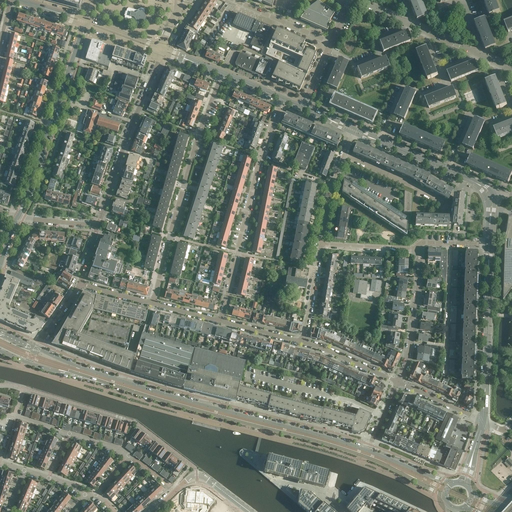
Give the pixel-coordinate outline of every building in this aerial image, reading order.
[(48,0),(79,9),(81,0),(48,0)] [(416,19),(416,20),(417,20),(427,16),(427,15),(426,16),(420,0),(409,0),(414,11),(413,12),(414,14),(417,19),(416,19)] [(490,15),(490,16),(491,16),(493,15),(494,14),(500,12),(495,0),(484,0),(487,8),(487,10),(488,10),(490,15)] [(202,6),(210,11),(212,13),(215,8),(213,7),(205,2),(202,6)] [(315,26),(322,29),(327,31),(329,25),(329,21),(333,17),(335,13),(323,5),(320,3),(318,2),(306,11),(304,13),(300,19),(310,24),(315,26)] [(199,10),(207,16),(210,11),(202,6),(199,10)] [(138,10),(138,11),(129,8),(127,9),(124,19),(125,21),(130,22),(131,24),(137,25),(139,24),(139,23),(141,23),(145,21),(145,20),(146,20),(147,20),(147,19),(147,18),(146,18),(146,17),(144,14),(145,12),(144,9),(141,8),(138,10)] [(196,15),(204,20),(207,16),(199,10),(196,15)] [(23,23),(25,16),(19,14),(16,23),(19,23),(19,22),(23,23)] [(245,17),(237,14),(233,25),(242,29),(255,35),(250,45),(262,50),(272,29),(272,28),(260,23),(259,23),(245,17)] [(194,19),(201,24),(204,20),(196,15),(194,19)] [(28,25),(31,18),(25,16),(23,23),(22,25),(25,25),(25,24),(28,25)] [(34,27),(36,20),(31,18),(28,25),(34,27)] [(485,50),(486,50),(496,46),(485,18),(475,22),(477,28),(478,30),(483,42),(482,42),(483,44),(484,44),(486,50),(485,50)] [(191,24),(198,29),(201,24),(194,19),(191,24)] [(40,29),(42,22),(36,20),(34,27),(34,28),(36,29),(37,28),(40,29)] [(46,31),(48,23),(42,22),(40,29),(46,31)] [(48,31),(51,32),(54,25),(48,23),(46,31),(45,32),(48,33),(48,31)] [(185,27),(192,33),(193,32),(196,33),(198,29),(191,24),(189,26),(187,25),(186,27),(185,27)] [(51,32),(57,34),(59,27),(54,25),(51,32)] [(57,35),(59,36),(59,35),(66,37),(68,30),(65,29),(59,27),(57,34),(57,35)] [(185,30),(182,36),(191,40),(193,35),(192,34),(192,33),(185,27),(185,28),(185,29),(184,30),(185,30)] [(316,51),(315,51),(316,49),(316,48),(315,47),(313,48),(313,47),(296,39),(296,41),(293,40),(294,38),(276,30),(265,55),(279,61),(271,79),(280,83),(298,91),(316,51)] [(381,47),(383,53),(383,52),(411,41),(411,42),(407,31),(407,32),(401,34),(401,33),(399,34),(399,35),(387,39),(385,40),(380,43),(379,42),(380,45),(380,46),(381,47)] [(182,36),(180,41),(189,45),(191,40),(182,36)] [(95,49),(97,43),(91,41),(90,41),(88,47),(95,49)] [(189,45),(180,41),(177,47),(186,51),(189,45)] [(96,63),(108,67),(109,67),(110,63),(110,62),(112,57),(115,49),(102,45),(100,51),(96,63)] [(50,53),(58,55),(59,52),(60,53),(61,50),(51,47),(50,49),(51,50),(50,53)] [(85,60),(96,63),(100,51),(95,49),(88,47),(86,53),(87,54),(85,60)] [(117,59),(121,49),(115,47),(115,48),(115,49),(112,57),(117,59)] [(428,79),(428,80),(431,78),(431,79),(433,78),(432,78),(438,75),(427,48),(427,47),(417,51),(417,52),(428,79)] [(123,61),(126,51),(121,49),(117,59),(123,61)] [(128,63),(131,53),(126,51),(123,61),(128,63)] [(205,57),(212,60),(214,53),(208,51),(205,57)] [(50,55),(48,58),(56,61),(57,58),(58,58),(59,56),(58,55),(50,53),(49,52),(48,54),(50,55)] [(133,64),(136,54),(131,53),(128,63),(133,64)] [(214,53),(212,60),(219,63),(221,56),(214,53)] [(261,78),(264,80),(271,63),(271,62),(264,59),(263,62),(261,63),(261,62),(260,62),(260,61),(243,53),(243,54),(242,54),(239,55),(235,63),(236,66),(237,66),(237,67),(248,72),(249,72),(254,75),(255,74),(257,75),(258,75),(258,76),(259,77),(261,77),(261,78)] [(138,66),(141,56),(136,54),(133,64),(138,66)] [(146,61),(147,58),(141,56),(138,66),(143,68),(146,61)] [(360,76),(361,79),(361,78),(389,67),(389,68),(388,64),(388,63),(387,63),(385,57),(385,58),(357,69),(357,68),(359,74),(359,76),(360,76)] [(48,61),(47,64),(48,65),(54,67),(55,64),(56,64),(57,61),(56,61),(48,58),(47,58),(46,60),(48,61)] [(335,90),(336,90),(337,90),(336,90),(348,63),(349,63),(343,60),(342,59),(341,60),(338,58),(339,59),(336,64),(335,66),(330,78),(329,80),(327,86),(326,86),(327,86),(329,87),(329,88),(330,88),(331,88),(335,90)] [(447,72),(451,82),(452,82),(451,82),(479,71),(475,61),(470,64),(469,63),(467,64),(456,69),(455,69),(453,69),(453,70),(448,72),(447,72)] [(46,67),(45,70),(48,71),(52,72),(53,69),(54,70),(55,67),(54,67),(48,65),(47,64),(45,63),(44,66),(46,67)] [(168,67),(165,72),(174,76),(174,77),(176,78),(178,73),(176,72),(176,71),(168,67)] [(43,76),(48,78),(50,78),(51,75),(52,75),(53,73),(52,72),(48,71),(45,70),(43,69),(42,71),(44,72),(43,76)] [(99,73),(89,69),(85,81),(93,84),(95,79),(96,80),(99,73)] [(171,82),(174,77),(174,76),(165,72),(162,78),(171,82)] [(138,79),(128,75),(126,81),(136,85),(138,79)] [(497,109),(496,109),(497,109),(500,108),(501,108),(506,105),(507,105),(506,105),(496,77),(486,81),(497,109)] [(160,83),(168,87),(169,87),(171,82),(162,78),(160,83)] [(40,83),(39,86),(46,88),(47,86),(48,86),(49,83),(40,80),(38,82),(40,83)] [(198,89),(200,89),(203,82),(197,80),(196,82),(191,80),(189,86),(194,88),(194,86),(198,88),(198,89)] [(125,81),(124,86),(124,87),(133,90),(134,91),(135,90),(136,85),(126,81),(125,81)] [(200,90),(200,91),(205,93),(206,91),(209,85),(203,82),(200,89),(200,90)] [(157,89),(166,93),(166,92),(165,91),(166,89),(167,89),(168,87),(160,83),(159,85),(158,85),(157,87),(158,88),(157,89)] [(38,89),(37,92),(44,94),(45,91),(46,92),(47,89),(46,88),(39,86),(38,86),(36,88),(38,89)] [(131,96),(133,90),(124,87),(124,86),(123,86),(121,92),(131,96)] [(425,99),(429,109),(429,108),(457,97),(457,98),(453,88),(453,87),(453,88),(425,99),(425,98),(425,99)] [(404,120),(405,120),(404,120),(416,93),(417,93),(417,92),(411,90),(410,89),(407,88),(406,88),(407,88),(404,94),(403,96),(398,108),(397,110),(395,116),(395,115),(394,116),(396,116),(398,117),(399,118),(404,120)] [(154,93),(163,97),(164,94),(165,94),(166,93),(157,89),(157,90),(156,90),(154,93)] [(36,94),(35,97),(42,100),(43,97),(45,97),(46,94),(44,94),(37,92),(36,91),(34,93),(36,94)] [(238,100),(241,94),(235,91),(232,97),(238,100)] [(129,102),(131,96),(121,92),(119,98),(129,102)] [(154,93),(152,98),(163,103),(165,98),(163,97),(154,93)] [(244,103),(247,96),(241,94),(238,100),(244,103)] [(371,123),(373,120),(374,119),(373,119),(374,117),(376,113),(375,113),(334,96),(335,95),(334,95),(334,96),(332,100),(332,101),(331,102),(330,105),(336,107),(336,108),(338,109),(338,108),(350,113),(350,114),(352,115),(352,114),(364,119),(363,120),(365,121),(366,120),(371,123)] [(250,105),(253,99),(247,96),(244,103),(250,105)] [(34,100),(33,103),(40,105),(41,103),(43,103),(44,100),(42,100),(35,97),(34,97),(32,99),(34,100)] [(116,107),(125,111),(129,103),(124,101),(117,98),(116,101),(113,106),(116,107)] [(152,102),(151,103),(159,107),(163,109),(164,106),(163,105),(164,104),(163,103),(152,98),(151,100),(152,102)] [(94,99),(91,108),(100,111),(102,105),(98,104),(99,101),(94,99)] [(255,110),(256,108),(258,101),(253,99),(250,105),(249,107),(255,110)] [(195,101),(193,107),(199,110),(201,104),(195,101)] [(256,108),(261,110),(264,104),(258,101),(256,108)] [(32,106),(31,109),(38,111),(39,108),(41,109),(42,106),(40,105),(33,103),(32,102),(30,105),(32,106)] [(147,111),(154,114),(155,112),(157,112),(158,110),(157,110),(159,107),(151,103),(150,104),(149,105),(150,106),(147,111)] [(264,104),(261,110),(267,113),(270,106),(264,104)] [(190,106),(187,112),(197,116),(199,110),(193,107),(191,107),(190,106)] [(125,111),(116,107),(113,113),(122,117),(125,111)] [(26,117),(32,118),(33,116),(36,117),(37,114),(39,114),(40,111),(38,111),(31,109),(30,108),(28,110),(30,111),(29,114),(27,114),(26,117)] [(228,110),(225,115),(232,118),(234,112),(230,111),(231,109),(229,108),(228,110)] [(88,138),(94,140),(94,139),(95,136),(98,127),(104,129),(107,119),(103,118),(104,116),(100,114),(99,114),(87,110),(83,124),(83,125),(81,132),(89,134),(88,138)] [(187,112),(185,118),(194,122),(197,116),(187,112)] [(281,123),(288,126),(292,116),(289,115),(286,113),(281,123)] [(225,115),(223,121),(229,124),(232,118),(225,115)] [(288,126),(295,128),(299,119),(295,117),(295,118),(292,116),(288,126)] [(107,119),(104,129),(118,133),(121,121),(112,118),(112,120),(107,119)] [(143,121),(142,124),(151,127),(152,128),(153,126),(154,127),(156,123),(145,118),(144,119),(143,119),(143,120),(143,121)] [(185,128),(186,125),(192,128),(194,122),(185,118),(183,123),(181,122),(180,126),(185,128)] [(472,150),(473,150),(485,122),(479,120),(480,119),(478,119),(475,118),(473,124),(472,124),(471,126),(472,126),(467,138),(466,137),(465,140),(466,140),(463,146),(463,145),(463,146),(464,146),(466,147),(467,148),(472,150)] [(295,128),(301,131),(305,122),(302,121),(302,120),(299,119),(295,128)] [(25,121),(23,127),(32,130),(34,124),(25,121)] [(223,121),(221,127),(227,129),(229,124),(223,121)] [(255,123),(254,128),(262,131),(263,126),(264,123),(258,121),(257,123),(255,123)] [(494,128),(498,139),(498,138),(511,132),(511,121),(494,128)] [(301,131),(308,134),(312,125),(312,124),(308,123),(305,122),(301,131)] [(141,126),(140,129),(148,133),(151,127),(142,124),(141,124),(140,125),(141,126)] [(440,153),(441,150),(442,149),(443,147),(444,143),(403,126),(403,125),(402,126),(401,130),(400,131),(399,132),(400,132),(398,135),(399,135),(404,137),(404,138),(406,139),(407,138),(418,143),(418,144),(420,145),(420,144),(432,149),(432,150),(434,151),(434,150),(440,153)] [(164,126),(161,134),(166,136),(170,129),(167,128),(164,126)] [(311,135),(317,138),(321,129),(318,128),(318,127),(315,126),(311,135)] [(23,127),(21,132),(30,135),(32,130),(23,127)] [(221,127),(218,132),(225,135),(227,129),(221,127)] [(254,132),(252,135),(259,138),(262,131),(254,128),(252,131),(254,132)] [(138,133),(138,134),(146,138),(148,133),(140,129),(139,131),(138,131),(137,133),(138,133)] [(317,138),(324,141),(328,131),(324,130),(321,129),(317,138)] [(324,141),(330,144),(334,135),(332,133),(328,131),(324,141)] [(21,132),(20,138),(29,141),(30,135),(21,132)] [(225,135),(218,132),(216,138),(222,141),(225,135)] [(278,140),(286,143),(288,138),(286,138),(287,135),(282,133),(281,136),(280,135),(278,140)] [(67,134),(65,139),(72,142),(74,136),(67,134)] [(135,140),(145,144),(148,139),(146,138),(138,134),(135,140)] [(105,143),(113,146),(116,138),(107,135),(105,143)] [(179,135),(177,141),(186,144),(188,136),(187,136),(187,137),(179,135)] [(250,138),(248,142),(256,145),(259,138),(252,135),(251,139),(250,138)] [(334,135),(330,144),(337,147),(341,137),(338,135),(337,136),(334,135)] [(20,138),(18,144),(27,147),(29,141),(20,138)] [(65,139),(63,145),(70,148),(72,142),(65,139)] [(276,147),(282,149),(283,146),(285,146),(286,143),(278,140),(276,147)] [(177,141),(176,147),(184,150),(186,144),(177,141)] [(248,142),(246,149),(252,151),(253,149),(255,149),(256,145),(248,142)] [(293,165),(299,168),(308,145),(302,143),(293,165)] [(18,144),(16,149),(25,153),(27,147),(18,144)] [(155,144),(153,148),(155,149),(154,153),(158,155),(160,151),(162,147),(155,144)] [(212,151),(221,154),(223,147),(214,144),(212,151)] [(352,153),(360,157),(364,147),(360,146),(360,145),(356,144),(352,153)] [(63,145),(61,151),(68,153),(70,148),(63,145)] [(299,168),(306,170),(315,148),(308,145),(299,168)] [(101,152),(110,155),(112,149),(102,146),(101,149),(101,152)] [(131,152),(140,155),(142,149),(133,147),(131,152)] [(176,147),(174,154),(183,156),(184,150),(176,147)] [(273,154),(281,157),(282,153),(281,153),(282,149),(276,147),(273,154)] [(360,157),(368,160),(372,150),(368,149),(364,147),(360,157)] [(14,149),(12,154),(14,155),(23,158),(25,153),(16,149),(14,149)] [(326,154),(324,157),(332,160),(334,154),(331,153),(327,152),(327,151),(322,149),(321,152),(324,153),(324,154),(326,154)] [(368,160),(375,163),(379,154),(375,152),(376,152),(372,150),(368,160)] [(61,151),(59,157),(67,159),(68,153),(61,151)] [(96,156),(109,160),(110,155),(101,152),(98,151),(96,156)] [(210,157),(219,160),(221,154),(212,151),(210,157)] [(174,154),(172,160),(181,162),(183,156),(174,154)] [(272,162),(278,164),(281,157),(273,154),(271,159),(273,160),(272,162)] [(375,163),(383,167),(387,157),(383,155),(383,156),(379,154),(375,163)] [(14,155),(12,161),(21,164),(23,158),(14,155)] [(129,155),(127,161),(137,164),(139,157),(129,155)] [(324,158),(322,163),(330,166),(332,160),(324,157),(319,155),(318,158),(322,159),(323,158),(324,158)] [(508,183),(510,180),(510,179),(511,177),(511,174),(511,173),(471,155),(469,160),(469,161),(468,160),(468,162),(467,165),(473,167),(473,168),(475,169),(475,168),(487,173),(486,174),(488,175),(489,174),(500,179),(500,180),(502,181),(502,180),(508,183)] [(96,162),(107,166),(109,160),(96,156),(95,162),(96,162)] [(59,157),(57,162),(65,165),(67,159),(59,157)] [(208,163),(217,166),(219,160),(210,157),(208,163)] [(243,157),(242,163),(249,165),(251,159),(243,157)] [(383,167),(391,170),(395,161),(391,159),(387,157),(383,167)] [(172,160),(170,166),(179,168),(181,162),(172,160)] [(322,164),(320,168),(320,169),(327,172),(330,166),(322,163),(317,160),(316,163),(320,165),(321,163),(322,164)] [(12,161),(10,167),(19,170),(21,164),(12,161)] [(125,166),(125,167),(135,170),(137,164),(127,161),(126,163),(125,163),(124,165),(125,166)] [(391,170),(398,173),(402,164),(399,162),(398,162),(395,161),(391,170)] [(57,162),(55,168),(65,171),(67,166),(64,165),(65,165),(57,162)] [(94,165),(94,168),(106,172),(108,166),(107,166),(96,162),(95,165),(94,165)] [(206,169),(215,172),(217,166),(208,163),(206,169)] [(242,163),(240,169),(247,171),(249,165),(242,163)] [(398,173),(406,177),(410,167),(406,166),(406,165),(402,164),(398,173)] [(170,166),(168,172),(177,175),(179,168),(170,166)] [(318,169),(320,170),(318,175),(325,177),(327,172),(320,169),(320,168),(315,166),(314,169),(318,170),(318,169)] [(10,167),(8,172),(17,175),(19,170),(10,167)] [(125,167),(123,173),(133,176),(135,170),(125,167)] [(406,177),(413,180),(418,170),(414,169),(410,167),(406,177)] [(52,177),(60,179),(63,179),(65,172),(65,171),(55,168),(52,177)] [(92,173),(95,174),(105,177),(106,172),(94,168),(92,173)] [(204,176),(213,179),(215,172),(206,169),(204,176)] [(239,171),(238,174),(246,177),(247,171),(240,169),(239,171)] [(419,184),(421,185),(425,174),(421,172),(418,170),(413,180),(420,183),(419,184)] [(8,172),(6,178),(15,181),(17,175),(8,172)] [(168,172),(167,179),(176,181),(177,175),(168,172)] [(122,178),(122,179),(131,182),(133,176),(123,173),(123,175),(121,175),(121,177),(122,178)] [(91,176),(90,178),(103,182),(105,177),(95,174),(94,177),(91,176)] [(238,174),(236,180),(244,183),(246,177),(238,174)] [(421,185),(428,189),(433,180),(429,178),(430,176),(425,174),(421,185)] [(202,182),(211,185),(213,179),(204,176),(202,182)] [(4,184),(7,184),(13,187),(15,181),(6,178),(4,184)] [(103,182),(90,178),(89,181),(93,182),(92,185),(101,188),(103,182)] [(47,191),(53,193),(54,191),(56,184),(57,181),(51,179),(48,189),(47,191)] [(120,185),(130,188),(132,182),(131,182),(122,179),(121,180),(122,180),(120,185)] [(167,179),(165,185),(174,187),(176,181),(167,179)] [(236,180),(235,186),(242,189),(244,183),(236,180)] [(428,189),(434,192),(439,184),(435,182),(436,181),(433,180),(428,189)] [(84,183),(82,182),(79,181),(75,192),(81,194),(84,183)] [(344,181),(342,193),(343,194),(402,234),(406,236),(407,223),(344,181)] [(200,188),(209,191),(211,185),(202,182),(200,188)] [(434,192),(442,196),(447,187),(443,185),(443,186),(439,184),(434,192)] [(118,191),(128,194),(130,188),(120,185),(119,185),(120,186),(119,191),(118,191)] [(165,185),(163,191),(172,193),(174,187),(165,185)] [(235,186),(233,192),(241,194),(242,189),(235,186)] [(88,193),(99,197),(101,189),(93,187),(92,189),(90,188),(88,193)] [(448,200),(449,197),(452,193),(453,191),(450,190),(450,189),(447,187),(442,196),(448,200)] [(198,194),(207,197),(209,191),(200,188),(198,194)] [(45,200),(51,201),(53,193),(47,191),(45,200)] [(51,201),(57,203),(59,194),(60,192),(54,191),(53,193),(51,201)] [(128,194),(118,191),(116,196),(115,197),(126,200),(127,194),(128,194)] [(163,191),(161,197),(170,200),(172,193),(163,191)] [(404,214),(410,214),(411,215),(412,194),(410,194),(410,193),(409,193),(409,192),(407,192),(407,191),(404,191),(404,214)] [(5,192),(2,202),(8,203),(11,194),(5,192)] [(233,192),(231,198),(239,200),(241,194),(233,192)] [(57,203),(63,204),(65,196),(59,194),(57,203)] [(196,200),(205,203),(207,197),(198,194),(196,200)] [(453,199),(453,201),(464,202),(464,198),(463,198),(464,194),(457,194),(454,194),(453,199)] [(82,202),(86,203),(96,207),(98,200),(84,195),(83,198),(82,202)] [(65,196),(63,204),(69,206),(71,197),(65,196)] [(161,197),(160,204),(168,206),(170,200),(161,197)] [(231,198),(230,204),(237,206),(239,200),(231,198)] [(125,210),(127,211),(128,208),(125,208),(127,203),(125,203),(115,200),(113,204),(112,206),(125,210)] [(194,206),(203,210),(205,203),(196,200),(194,206)] [(453,201),(452,210),(462,211),(462,209),(462,206),(463,207),(464,202),(453,201)] [(160,204),(158,210),(167,212),(168,206),(160,204)] [(230,204),(228,210),(235,212),(237,206),(230,204)] [(121,219),(123,220),(124,216),(123,216),(125,210),(112,206),(112,208),(111,213),(121,216),(120,219),(121,219)] [(192,213),(201,216),(203,210),(194,206),(192,213)] [(334,239),(345,241),(350,210),(339,208),(334,239)] [(158,210),(156,216),(165,218),(167,212),(158,210)] [(228,210),(226,216),(234,218),(235,212),(228,210)] [(452,210),(452,218),(462,219),(462,215),(462,212),(462,211),(452,210)] [(190,219),(199,222),(201,216),(192,213),(190,219)] [(156,216),(154,222),(163,225),(165,218),(156,216)] [(226,216),(224,222),(232,224),(234,218),(226,216)] [(451,220),(450,220),(450,225),(451,225),(454,226),(461,227),(461,223),(462,223),(462,219),(452,218),(451,220)] [(121,219),(119,227),(126,229),(128,222),(123,220),(121,219)] [(188,225),(197,228),(199,222),(190,219),(188,225)] [(160,230),(160,231),(161,231),(163,225),(154,222),(153,228),(160,230)] [(224,222),(223,228),(230,230),(232,224),(224,222)] [(106,231),(117,234),(117,232),(118,232),(120,228),(108,224),(108,225),(106,225),(106,227),(107,228),(106,231)] [(186,231),(195,234),(197,228),(188,225),(186,231)] [(223,228),(221,234),(229,236),(230,230),(223,228)] [(184,238),(193,241),(195,234),(186,231),(184,238)] [(32,236),(28,238),(36,241),(39,240),(40,232),(36,234),(35,233),(32,235),(32,236)] [(64,234),(58,233),(57,242),(63,243),(63,245),(65,245),(67,239),(63,238),(64,234)] [(100,244),(111,248),(113,241),(115,241),(117,236),(109,233),(108,234),(110,234),(108,237),(104,236),(102,241),(101,240),(100,244)] [(221,234),(219,239),(227,242),(229,236),(221,234)] [(28,237),(25,243),(33,247),(36,241),(28,238),(28,237)] [(152,237),(151,243),(159,246),(161,238),(160,238),(160,239),(152,237)] [(66,246),(71,248),(79,250),(82,240),(77,239),(74,238),(73,240),(68,238),(66,246)] [(227,242),(219,239),(217,246),(225,248),(227,242)] [(25,243),(23,248),(31,252),(33,247),(25,243)] [(151,243),(149,250),(158,252),(159,246),(151,243)] [(179,243),(177,250),(186,252),(187,246),(180,244),(180,243),(179,243)] [(98,250),(115,256),(117,250),(111,248),(100,244),(98,250)] [(261,248),(253,247),(252,253),(254,253),(254,255),(258,256),(258,255),(258,254),(260,254),(261,248)] [(23,248),(20,254),(28,258),(31,252),(23,248)] [(70,249),(68,256),(75,258),(76,255),(77,252),(70,249)] [(95,256),(122,265),(124,259),(115,256),(98,250),(95,256)] [(149,250),(148,256),(156,258),(158,252),(149,250)] [(177,250),(175,257),(184,259),(187,260),(189,253),(186,252),(177,250)] [(435,262),(439,262),(440,262),(441,250),(438,250),(433,250),(428,250),(428,258),(435,259),(435,262)] [(466,252),(465,270),(476,270),(477,252),(466,252)] [(49,253),(47,260),(74,269),(75,267),(78,259),(75,258),(68,256),(63,255),(62,257),(49,253)] [(20,254),(18,259),(25,263),(28,258),(20,254)] [(217,259),(218,260),(226,262),(227,256),(220,254),(219,257),(217,257),(217,259)] [(114,277),(115,274),(120,275),(123,266),(122,265),(95,256),(91,269),(113,276),(114,277)] [(148,256),(146,262),(155,264),(156,258),(148,256)] [(175,257),(174,263),(182,265),(184,259),(175,257)] [(25,263),(18,259),(15,265),(23,268),(25,263)] [(246,259),(244,265),(252,267),(253,261),(246,259)] [(58,270),(61,271),(67,274),(67,271),(73,272),(74,269),(47,260),(44,267),(57,271),(58,270)] [(150,270),(151,270),(152,270),(152,271),(153,271),(155,264),(146,262),(145,268),(150,270)] [(174,263),(172,269),(181,271),(182,265),(174,263)] [(396,277),(397,277),(404,277),(404,273),(408,274),(408,267),(398,267),(398,270),(397,274),(396,274),(396,277)] [(293,287),(306,289),(307,281),(300,280),(301,270),(296,269),(288,268),(285,287),(293,288),(293,287)] [(89,274),(110,281),(111,282),(112,280),(113,276),(91,269),(90,273),(89,274)] [(172,269),(170,276),(172,276),(172,275),(179,277),(181,271),(172,269)] [(465,270),(465,288),(476,289),(476,270),(465,270)] [(58,275),(60,277),(70,283),(73,277),(67,274),(61,271),(58,275)] [(6,275),(4,280),(18,286),(20,282),(31,287),(34,281),(12,272),(10,277),(6,275)] [(88,280),(109,287),(110,281),(89,274),(88,280)] [(125,291),(130,292),(135,276),(131,275),(131,278),(129,277),(125,291)] [(212,284),(220,286),(221,280),(214,278),(214,277),(211,276),(208,275),(207,278),(210,278),(210,280),(213,281),(212,284)] [(120,289),(125,291),(129,277),(123,276),(122,281),(120,289)] [(130,292),(136,294),(140,278),(135,276),(130,292)] [(56,282),(61,285),(68,290),(72,285),(70,283),(60,277),(56,282)] [(400,282),(399,286),(407,287),(408,281),(406,281),(406,277),(397,277),(396,282),(400,282)] [(136,294),(141,295),(145,282),(146,279),(140,278),(136,294)] [(432,278),(432,282),(428,281),(427,288),(436,289),(437,283),(441,284),(441,280),(432,278)] [(112,287),(120,289),(122,281),(114,279),(112,287)] [(145,282),(141,295),(147,296),(151,283),(150,283),(147,282),(148,280),(146,279),(145,282)] [(4,280),(0,290),(14,296),(15,292),(19,294),(20,291),(17,289),(18,286),(4,280)] [(371,283),(354,281),(354,287),(353,293),(361,295),(360,299),(372,301),(373,294),(371,294),(372,292),(379,293),(381,282),(372,281),(371,283)] [(56,293),(63,297),(68,290),(61,285),(58,289),(55,287),(54,288),(58,291),(56,293)] [(42,291),(59,303),(63,297),(56,293),(55,292),(47,286),(46,286),(42,291)] [(465,288),(464,307),(475,307),(476,289),(465,288)] [(0,290),(0,289),(0,300),(10,305),(11,302),(14,304),(16,301),(12,299),(14,296),(0,290)] [(246,291),(238,289),(237,295),(245,297),(246,291)] [(165,298),(171,300),(173,292),(167,290),(165,298)] [(46,301),(55,309),(59,303),(42,291),(39,296),(46,301)] [(171,300),(177,301),(179,293),(173,292),(171,300)] [(177,301),(183,303),(185,295),(179,293),(177,301)] [(128,372),(130,373),(135,356),(133,355),(129,353),(126,352),(79,335),(92,312),(93,308),(96,297),(83,294),(77,304),(74,309),(70,317),(69,318),(68,321),(66,323),(65,325),(62,330),(60,334),(59,336),(58,338),(56,342),(57,345),(65,349),(66,349),(70,350),(71,350),(73,351),(73,352),(74,352),(75,352),(79,354),(80,354),(82,355),(83,356),(84,355),(88,357),(89,357),(91,358),(91,359),(92,359),(93,359),(97,360),(98,360),(100,361),(100,362),(101,362),(102,362),(106,364),(123,370),(128,372)] [(183,303),(189,305),(191,296),(185,295),(183,303)] [(45,309),(52,314),(55,309),(46,301),(39,296),(36,300),(44,305),(46,307),(45,309)] [(189,305),(195,306),(197,298),(191,296),(189,305)] [(195,306),(202,308),(204,300),(197,298),(195,306)] [(393,304),(393,308),(392,310),(403,312),(404,305),(399,304),(399,301),(396,301),(384,299),(384,302),(393,304)] [(0,312),(9,308),(9,307),(10,305),(0,300),(0,312)] [(202,308),(208,309),(210,301),(204,300),(202,308)] [(210,301),(208,309),(214,311),(216,303),(210,301)] [(5,323),(15,328),(21,313),(18,312),(19,309),(16,307),(14,311),(12,310),(5,323)] [(232,316),(238,317),(240,309),(234,307),(232,316)] [(464,307),(463,325),(474,325),(475,307),(464,307)] [(4,323),(5,323),(12,310),(9,308),(0,312),(0,320),(1,321),(2,322),(4,323)] [(92,312),(79,335),(126,352),(129,341),(131,330),(133,323),(144,326),(145,321),(140,320),(135,319),(130,318),(126,317),(121,315),(116,314),(112,313),(107,312),(102,311),(98,310),(93,308),(92,312)] [(39,312),(48,319),(52,314),(45,309),(44,310),(41,309),(39,312)] [(267,318),(265,325),(270,326),(273,315),(274,312),(274,309),(273,309),(271,314),(270,317),(267,317),(267,318)] [(147,334),(150,325),(154,311),(152,311),(150,310),(148,316),(143,334),(145,334),(147,335),(147,334)] [(322,319),(328,320),(329,311),(320,310),(319,316),(323,316),(322,319)] [(246,311),(243,319),(249,320),(252,312),(246,311)] [(254,314),(252,323),(257,324),(257,323),(258,323),(260,315),(262,316),(263,312),(260,311),(259,315),(254,314)] [(436,312),(428,311),(428,314),(422,313),(422,319),(434,321),(435,315),(436,315),(436,312)] [(15,328),(24,332),(30,317),(28,316),(29,313),(26,312),(25,315),(21,313),(15,328)] [(157,325),(158,321),(160,313),(156,312),(154,312),(151,325),(150,326),(155,327),(155,325),(157,325)] [(260,315),(258,323),(265,325),(267,318),(267,317),(265,316),(264,317),(263,317),(264,312),(263,312),(262,316),(260,315)] [(394,316),(393,321),(401,322),(402,316),(399,316),(399,313),(392,312),(391,315),(394,316)] [(30,317),(24,332),(28,333),(30,333),(32,333),(33,333),(34,333),(35,333),(36,333),(37,332),(40,331),(46,322),(36,315),(34,318),(33,318),(30,317)] [(189,333),(190,331),(192,321),(191,321),(191,320),(189,320),(187,320),(185,329),(184,332),(189,333)] [(386,326),(386,329),(391,330),(397,331),(397,328),(400,329),(401,322),(393,321),(391,321),(390,327),(386,326)] [(207,337),(207,336),(210,325),(207,324),(207,325),(203,324),(200,334),(202,334),(202,336),(207,337)] [(292,324),(290,333),(292,334),(297,335),(297,334),(298,332),(299,332),(300,327),(300,326),(295,324),(294,324),(292,324)] [(207,336),(215,338),(217,327),(213,326),(210,325),(207,336)] [(463,325),(463,343),(474,343),(474,325),(463,325)] [(215,338),(222,339),(225,329),(222,328),(217,327),(215,338)] [(225,329),(222,339),(221,342),(229,344),(229,342),(232,331),(227,330),(228,329),(225,329)] [(310,338),(316,340),(318,330),(316,330),(312,329),(310,335),(311,335),(310,338)] [(323,340),(327,331),(321,329),(320,331),(318,330),(316,340),(319,340),(319,339),(323,341),(323,340)] [(387,336),(387,338),(399,340),(400,334),(391,333),(391,330),(386,329),(381,329),(380,332),(391,333),(390,337),(387,336)] [(323,340),(328,342),(332,332),(330,331),(330,332),(327,330),(327,331),(323,340)] [(328,342),(333,345),(336,336),(333,335),(334,333),(332,332),(328,342)] [(143,334),(142,333),(135,356),(130,373),(133,374),(156,381),(168,341),(147,335),(145,334),(143,334)] [(230,342),(235,344),(238,333),(237,333),(237,334),(232,333),(230,342)] [(426,346),(434,347),(434,346),(440,347),(443,348),(444,345),(441,344),(428,342),(428,339),(430,340),(431,336),(430,336),(430,334),(423,333),(423,336),(419,335),(418,342),(427,343),(426,346)] [(333,345),(337,347),(342,336),(340,336),(339,337),(336,336),(333,345)] [(337,347),(342,349),(345,341),(346,341),(347,339),(344,337),(342,336),(337,347)] [(399,340),(387,338),(386,341),(389,341),(388,347),(393,350),(395,346),(398,347),(399,340)] [(356,355),(361,357),(365,350),(362,349),(365,340),(363,339),(362,342),(361,345),(356,355)] [(342,349),(347,351),(352,341),(350,340),(348,343),(346,341),(345,341),(342,349)] [(169,385),(183,389),(187,376),(186,376),(194,349),(168,341),(156,381),(169,385)] [(347,351),(352,353),(356,344),(353,342),(354,342),(352,341),(347,351)] [(278,352),(280,344),(274,342),(271,353),(272,353),(274,354),(277,355),(278,352)] [(361,357),(366,359),(371,349),(372,346),(373,344),(371,343),(369,348),(367,351),(365,350),(361,357)] [(463,343),(462,361),(473,362),(474,343),(463,343)] [(352,353),(356,355),(361,345),(359,344),(359,345),(356,344),(352,353)] [(417,354),(429,356),(430,349),(433,350),(434,347),(426,346),(426,348),(418,347),(417,354)] [(236,402),(236,401),(240,386),(241,381),(246,362),(246,360),(237,358),(211,351),(204,350),(194,347),(194,349),(186,376),(187,376),(183,389),(198,393),(226,400),(236,402)] [(371,362),(376,364),(380,353),(381,351),(383,348),(380,347),(377,355),(374,354),(371,362)] [(366,359),(371,362),(374,354),(371,353),(373,350),(371,349),(366,359)] [(376,364),(380,366),(383,359),(385,357),(382,355),(383,352),(381,351),(380,353),(376,364)] [(389,353),(388,355),(398,359),(400,355),(393,351),(393,352),(391,351),(389,353)] [(318,363),(321,355),(315,354),(312,364),(314,365),(315,362),(318,363)] [(416,360),(428,362),(429,358),(436,359),(436,357),(429,356),(417,354),(416,360)] [(321,368),(326,358),(321,355),(318,363),(317,366),(321,368)] [(390,358),(388,361),(396,365),(398,359),(388,355),(387,357),(390,358)] [(327,367),(331,360),(326,358),(321,368),(323,369),(325,366),(327,367)] [(331,372),(336,362),(331,360),(327,367),(330,368),(329,371),(331,372)] [(388,361),(385,368),(388,369),(387,371),(392,373),(396,365),(388,361)] [(473,362),(462,361),(462,380),(473,380),(473,362)] [(336,374),(337,372),(340,364),(336,362),(331,372),(336,374)] [(416,362),(414,367),(424,372),(425,372),(426,373),(427,373),(427,371),(425,370),(423,369),(424,366),(416,362)] [(339,376),(341,376),(345,366),(340,364),(337,372),(340,373),(339,376)] [(344,375),(346,376),(350,369),(345,366),(341,376),(342,377),(344,375)] [(414,367),(412,372),(417,375),(419,376),(421,373),(423,374),(424,372),(414,367)] [(348,380),(350,381),(355,371),(350,369),(346,376),(349,377),(348,380)] [(424,378),(422,384),(426,386),(430,376),(431,374),(432,374),(433,371),(431,370),(429,375),(428,375),(428,376),(426,374),(424,377),(424,378)] [(356,380),(359,373),(355,371),(350,381),(352,382),(353,379),(356,380)] [(412,372),(408,380),(413,383),(414,381),(415,381),(417,375),(412,372)] [(363,383),(365,384),(368,377),(364,375),(360,385),(362,386),(363,383)] [(417,375),(415,381),(422,384),(424,378),(419,376),(417,375)] [(368,384),(371,386),(374,378),(369,376),(368,377),(365,384),(364,386),(367,387),(368,384)] [(430,376),(426,386),(431,389),(434,381),(431,380),(432,379),(432,377),(430,376)] [(371,386),(373,387),(382,391),(384,386),(383,384),(378,382),(379,380),(374,378),(371,386)] [(434,381),(431,389),(436,391),(439,384),(439,382),(440,381),(438,380),(437,381),(437,383),(434,381)] [(439,384),(436,391),(440,393),(445,383),(443,382),(442,384),(442,385),(439,384)] [(445,383),(440,393),(445,395),(448,389),(448,388),(445,387),(447,384),(445,383)] [(236,401),(241,402),(245,388),(240,386),(236,401)] [(375,388),(373,393),(381,397),(384,392),(382,391),(373,387),(375,388)] [(241,402),(247,404),(250,389),(245,388),(241,402)] [(455,391),(451,398),(453,399),(452,400),(456,402),(462,391),(456,388),(455,391)] [(247,404),(252,405),(256,390),(250,389),(247,404)] [(448,389),(445,395),(451,398),(455,391),(454,391),(453,390),(452,391),(448,389)] [(252,405),(257,406),(261,392),(256,390),(252,405)] [(257,406),(262,408),(266,393),(261,392),(257,406)] [(267,409),(271,396),(272,394),(266,393),(262,408),(267,409)] [(373,393),(371,398),(379,402),(381,397),(373,393)] [(467,393),(463,403),(469,406),(472,399),(473,396),(467,393)] [(33,406),(36,397),(31,395),(28,405),(33,406)] [(400,399),(398,404),(406,408),(408,404),(412,406),(416,397),(412,395),(411,397),(410,396),(407,402),(402,400),(400,399)] [(273,412),(277,397),(271,396),(267,409),(267,411),(273,412)] [(278,413),(282,399),(277,397),(273,412),(278,413)] [(416,397),(412,406),(417,408),(421,399),(416,397)] [(5,399),(3,407),(11,409),(13,403),(10,402),(11,399),(8,398),(7,399),(5,399)] [(376,407),(377,407),(379,402),(371,398),(370,398),(368,403),(376,407)] [(283,415),(287,400),(282,399),(278,413),(283,415)] [(421,399),(417,408),(418,408),(417,410),(421,412),(425,404),(421,402),(422,400),(421,399)] [(289,415),(292,402),(287,400),(283,415),(288,416),(288,415),(289,415)] [(293,418),(297,403),(295,402),(292,402),(289,415),(291,415),(292,416),(292,417),(293,418)] [(296,417),(299,417),(302,404),(299,403),(297,403),(293,418),(295,418),(295,416),(296,417)] [(299,419),(304,420),(307,406),(302,404),(299,417),(299,418),(299,419)] [(396,409),(404,413),(405,411),(407,412),(408,409),(406,408),(398,404),(396,409)] [(425,404),(421,412),(427,414),(431,406),(428,405),(425,404)] [(304,420),(309,422),(313,407),(307,406),(304,420)] [(431,406),(427,414),(426,417),(431,419),(432,417),(435,408),(434,408),(434,407),(431,406)] [(309,422),(314,423),(318,408),(313,407),(309,422)] [(319,425),(320,423),(323,410),(318,408),(314,423),(319,425)] [(320,423),(325,424),(329,409),(324,408),(323,410),(320,423)] [(432,417),(431,419),(436,421),(437,419),(441,410),(438,409),(435,408),(432,417)] [(325,424),(331,426),(334,411),(329,409),(325,424)] [(356,416),(352,432),(352,433),(358,434),(360,433),(360,435),(363,434),(362,432),(364,431),(368,422),(370,422),(371,419),(369,419),(371,415),(359,409),(356,416)] [(393,415),(399,417),(402,418),(404,413),(396,409),(393,415)] [(437,419),(442,421),(446,413),(444,412),(441,410),(437,419)] [(331,426),(336,427),(340,412),(334,411),(331,426)] [(336,427),(341,428),(345,414),(340,412),(336,427)] [(90,426),(90,424),(93,415),(88,413),(85,422),(85,424),(90,426)] [(448,413),(448,415),(436,439),(441,442),(447,444),(447,445),(452,447),(455,440),(450,437),(458,420),(459,418),(448,413)] [(341,428),(347,430),(350,415),(345,414),(341,428)] [(351,432),(352,432),(356,416),(350,415),(347,430),(351,431),(351,432)] [(390,423),(395,425),(399,417),(393,415),(390,423)] [(110,432),(111,430),(114,421),(109,419),(106,428),(105,431),(110,432)] [(19,422),(17,428),(26,430),(28,425),(19,422)] [(121,435),(121,433),(124,424),(119,422),(116,432),(116,434),(121,435)] [(386,431),(391,434),(395,426),(395,425),(390,423),(386,431)] [(121,433),(127,435),(130,426),(124,424),(121,433)] [(17,428),(15,433),(25,436),(26,430),(17,428)] [(131,437),(136,441),(142,433),(137,430),(131,437)] [(386,431),(382,441),(387,443),(390,435),(391,435),(391,434),(386,431)] [(15,433),(14,438),(23,441),(25,436),(15,433)] [(136,441),(140,444),(146,436),(142,433),(136,441)] [(390,435),(387,443),(393,445),(396,437),(391,435),(390,435)] [(49,436),(46,441),(55,445),(58,440),(49,436)] [(140,444),(144,447),(150,440),(146,436),(140,444)] [(396,437),(393,445),(394,445),(394,446),(395,446),(396,446),(398,447),(402,439),(402,438),(396,436),(396,437)] [(14,438),(12,443),(21,446),(23,441),(14,438)] [(402,449),(403,450),(403,449),(404,450),(408,441),(402,439),(398,447),(401,449),(402,449)] [(144,447),(149,451),(154,443),(150,440),(144,447)] [(46,441),(44,446),(53,450),(55,445),(46,441)] [(413,443),(408,441),(404,450),(405,450),(405,451),(406,451),(407,451),(410,452),(413,443)] [(12,443),(11,448),(20,451),(22,452),(24,447),(21,446),(12,443)] [(74,443),(71,448),(80,453),(82,448),(81,448),(74,443)] [(149,451),(153,454),(159,446),(154,443),(149,451)] [(415,454),(419,446),(413,443),(410,452),(413,453),(413,454),(414,455),(415,454)] [(421,457),(426,446),(420,443),(419,446),(415,454),(421,457)] [(438,464),(444,467),(452,447),(447,445),(446,445),(443,453),(438,464)] [(44,446),(42,451),(51,455),(53,450),(44,446)] [(153,454),(157,457),(163,449),(159,446),(153,454)] [(421,457),(427,459),(430,450),(431,447),(426,446),(421,457)] [(447,468),(449,469),(458,450),(452,447),(444,467),(446,468),(447,468)] [(11,448),(9,453),(18,456),(20,451),(11,448)] [(71,448),(68,453),(77,457),(80,453),(71,448)] [(160,463),(162,460),(167,453),(163,449),(157,457),(156,459),(160,463)] [(432,462),(436,453),(430,450),(427,459),(428,460),(428,461),(429,461),(430,460),(432,462)] [(437,464),(438,464),(443,453),(437,450),(436,453),(432,462),(435,463),(436,464),(437,464)] [(458,450),(449,469),(455,472),(463,455),(462,455),(463,452),(458,450)] [(42,451),(40,456),(49,460),(51,455),(42,451)] [(9,453),(7,459),(17,462),(18,456),(9,453)] [(68,453),(66,458),(74,462),(77,457),(68,453)] [(162,460),(166,464),(172,456),(167,453),(162,460)] [(105,455),(102,460),(110,466),(113,461),(105,455)] [(267,473),(274,475),(274,473),(266,471),(270,458),(282,462),(283,460),(265,455),(261,469),(267,473)] [(40,456),(38,461),(46,465),(49,460),(40,456)] [(166,464),(170,467),(176,459),(172,456),(166,464)] [(66,458),(63,462),(72,467),(74,462),(66,458)] [(329,472),(283,460),(282,462),(270,458),(266,471),(274,473),(274,475),(325,489),(329,472)] [(170,467),(175,470),(180,462),(176,459),(170,467)] [(102,460),(99,464),(106,470),(110,466),(102,460)] [(46,465),(38,461),(35,466),(44,470),(46,465)] [(63,462),(61,467),(69,472),(72,467),(63,462)] [(180,462),(175,470),(177,472),(175,475),(177,477),(185,466),(180,462)] [(99,464),(95,468),(103,474),(106,470),(99,464)] [(130,465),(127,470),(134,476),(138,472),(136,470),(130,465)] [(69,472),(61,467),(58,472),(59,473),(65,476),(66,477),(69,472)] [(95,468),(92,473),(100,479),(103,474),(95,468)] [(127,470),(123,474),(130,480),(134,476),(127,470)] [(3,471),(1,477),(12,480),(13,478),(11,478),(12,474),(3,471)] [(92,473),(89,477),(96,483),(100,479),(92,473)] [(123,474),(119,478),(127,484),(130,480),(123,474)] [(93,487),(96,483),(89,477),(85,482),(90,485),(91,486),(92,487),(93,487)] [(119,478),(116,482),(123,488),(127,484),(119,478)] [(29,480),(27,485),(35,489),(38,484),(31,481),(29,480)] [(0,481),(0,487),(9,490),(9,488),(8,488),(9,485),(0,481)] [(116,482),(112,486),(119,492),(123,488),(116,482)] [(156,483),(152,487),(160,495),(161,493),(160,492),(163,490),(158,485),(156,483)] [(27,485),(24,490),(33,494),(35,489),(27,485)] [(112,486),(108,490),(116,496),(119,492),(112,486)] [(152,487),(148,491),(155,497),(157,495),(158,496),(160,495),(152,487)] [(412,511),(413,511),(410,510),(409,511),(404,508),(404,509),(399,505),(398,506),(394,503),(393,504),(389,501),(388,502),(384,498),(383,499),(380,496),(364,488),(350,505),(346,509),(348,511),(349,511),(359,511),(366,504),(370,508),(371,506),(383,511),(412,511)] [(24,490),(22,495),(31,499),(33,494),(24,490)] [(116,496),(108,490),(105,494),(110,499),(112,500),(116,496)] [(183,494),(183,503),(186,503),(187,503),(187,504),(186,505),(187,505),(186,506),(186,508),(188,508),(191,509),(191,511),(197,511),(198,511),(199,509),(203,509),(206,510),(208,510),(208,505),(210,507),(214,501),(204,493),(204,492),(202,492),(201,492),(200,492),(199,492),(200,491),(192,490),(192,492),(191,491),(190,491),(189,491),(187,491),(187,493),(187,494),(183,494)] [(148,491),(144,494),(152,502),(153,501),(152,500),(155,497),(148,491)] [(301,491),(297,505),(306,511),(329,511),(322,505),(321,506),(309,496),(311,494),(301,491)] [(63,492),(60,497),(68,502),(71,498),(70,497),(69,497),(63,492)] [(144,494),(140,498),(147,505),(149,502),(150,504),(152,502),(144,494)] [(22,495),(20,500),(29,504),(31,499),(22,495)] [(57,501),(64,507),(68,502),(60,497),(57,501)] [(140,498),(136,502),(144,510),(145,508),(144,507),(147,505),(140,498)] [(53,505),(61,511),(64,507),(57,501),(55,500),(55,499),(52,503),(53,505)] [(20,500),(18,505),(27,509),(29,504),(20,500)] [(210,507),(209,509),(213,511),(214,511),(220,505),(214,501),(210,507)] [(90,502),(86,507),(92,511),(94,511),(97,509),(95,507),(90,502)] [(136,502),(132,505),(138,511),(139,511),(142,510),(143,511),(144,510),(136,502)]
